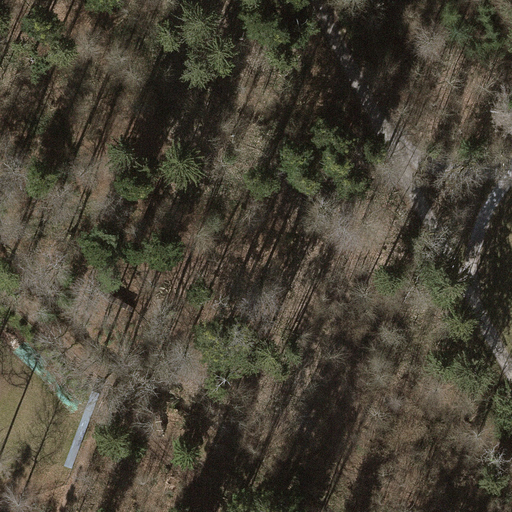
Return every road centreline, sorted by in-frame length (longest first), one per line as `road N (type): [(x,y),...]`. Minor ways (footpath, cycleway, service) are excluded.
road 1 (track): [(464,289),(314,0)]
road 2 (track): [(511,172),(481,219),(464,289),(511,372)]
